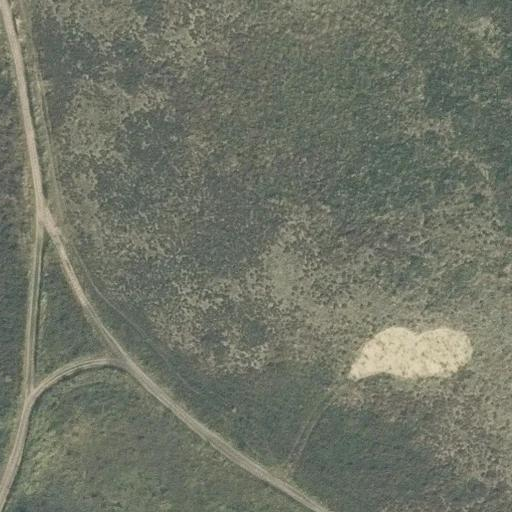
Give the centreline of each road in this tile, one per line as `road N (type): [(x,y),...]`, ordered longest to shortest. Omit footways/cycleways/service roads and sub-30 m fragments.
road 1 (unknown): [(4,0),(42,209),(26,413)]
road 2 (unknown): [(26,413),(77,369),(128,367),(184,422),(314,511)]
road 3 (unknown): [(128,367),(86,308),(42,209)]
